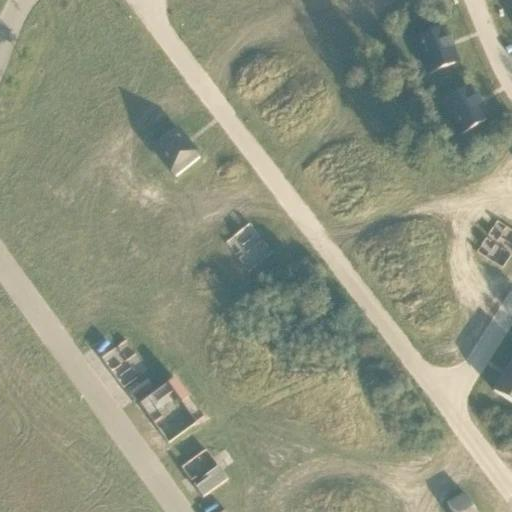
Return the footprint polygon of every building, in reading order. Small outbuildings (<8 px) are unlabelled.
[(459,63),(444,27),(411,41),(426,77),(459,63)] [(489,120),(469,86),(438,105),(459,138),(489,120)] [(199,159),(177,128),(152,145),(174,177),(199,159)] [(479,248),(503,265),(511,252),(511,231),(498,222),(479,248)] [(254,226),(231,239),(249,269),(272,255),(254,226)] [(511,359),(491,391),(511,405),(511,359)] [(153,412),(179,399),(170,382),(144,394),(153,412)] [(180,467),(199,499),(225,483),(206,451),(180,467)] [(450,511),(474,511),(464,494),(446,504),(450,511)]
